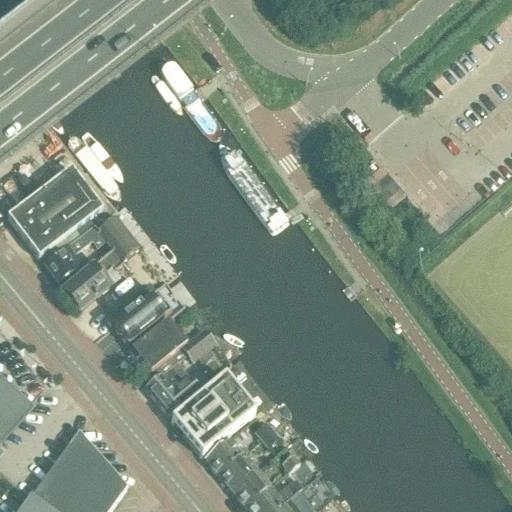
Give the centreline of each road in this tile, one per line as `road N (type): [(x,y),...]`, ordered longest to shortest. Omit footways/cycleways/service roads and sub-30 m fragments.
road 1 (unclassified): [(511,467),(272,144)]
road 2 (secondary): [(196,511),(0,278)]
road 3 (unclassified): [(272,144),(453,0)]
road 4 (primary): [(0,130),(166,0)]
road 5 (unclassified): [(272,144),(179,0)]
road 6 (primary): [(101,0),(0,78)]
